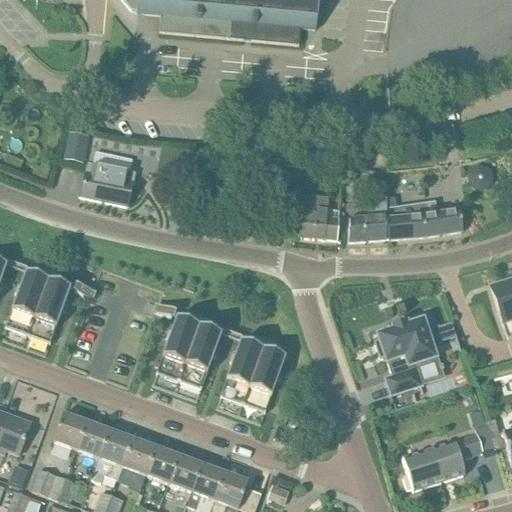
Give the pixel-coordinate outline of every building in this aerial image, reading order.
[(120,0),(124,4),(137,5),(136,16),(161,19),(159,35),(298,48),(300,31),(315,33),(317,0),(120,0)] [(65,147),(60,161),(72,165),(77,151),(65,147)] [(127,209),(134,176),(87,166),(80,199),(127,209)] [(269,166),(267,194),(285,196),(288,168),(269,166)] [(491,169),(470,167),(468,187),(489,189),(491,169)] [(386,241),(386,220),(386,201),(385,201),(386,190),(373,189),(372,201),(367,201),(367,219),(349,220),(349,244),(386,241)] [(337,242),(338,220),(326,219),(328,201),(302,199),(298,239),(324,241),(337,242)] [(395,209),(394,200),(386,201),(386,220),(387,245),(425,241),(461,234),(458,214),(436,217),(434,204),(395,209)] [(26,339),(49,278),(35,273),(33,278),(24,275),(19,288),(16,287),(13,296),(16,296),(3,330),(26,339)] [(49,278),(26,339),(48,347),(61,313),(64,314),(67,306),(64,305),(69,292),(60,288),(62,283),(49,278)] [(511,281),(490,289),(507,340),(511,338),(511,281)] [(177,384),(199,323),(186,319),(184,324),(175,321),(170,334),(168,333),(165,341),(167,342),(155,376),(177,384)] [(215,360),(218,352),(215,351),(220,337),(211,334),(213,328),(199,323),(177,384),(200,393),(212,359),(215,360)] [(434,361),(422,323),(406,328),(405,325),(391,330),(392,332),(376,338),(378,342),(373,344),(379,362),(384,360),(385,365),(386,365),(391,380),(385,382),(390,398),(420,388),(414,372),(409,374),(408,369),(434,361)] [(241,408),(263,347),(250,342),(248,347),(239,344),(234,357),(231,356),(228,365),(231,366),(218,400),(241,408)] [(263,347),(241,408),(264,416),(276,382),(279,383),(282,375),(279,374),(284,361),(275,357),(277,352),(263,347)] [(5,416),(0,430),(0,455),(4,457),(6,453),(19,458),(30,425),(5,416)] [(53,444),(76,453),(87,425),(63,416),(53,444)] [(87,425),(76,453),(98,461),(109,433),(87,425)] [(511,431),(502,435),(510,468),(511,467),(511,431)] [(121,469),(132,441),(109,433),(98,461),(90,483),(99,486),(102,479),(116,484),(121,469)] [(411,493),(462,477),(458,463),(481,456),(475,438),(452,445),(401,462),(405,471),(407,481),(402,482),(406,493),(411,491),(411,493)] [(145,478),(156,450),(132,441),(121,469),(145,478)] [(156,450),(145,478),(168,486),(178,458),(156,450)] [(191,495),(201,467),(178,458),(168,486),(176,490),(191,495)] [(214,503),(224,475),(201,467),(191,495),(185,509),(192,511),(194,511),(200,498),(214,503)] [(22,490),(28,473),(14,468),(8,484),(22,490)] [(58,504),(65,483),(38,472),(30,493),(58,504)] [(237,511),(238,511),(249,484),(224,475),(214,503),(210,511),(225,511),(227,508),(237,511)] [(65,483),(58,504),(68,508),(76,487),(65,483)] [(272,488),(267,501),(283,508),(289,495),(272,488)] [(14,495),(6,511),(22,511),(27,500),(14,495)] [(106,511),(111,500),(100,496),(93,511),(106,511)] [(111,500),(106,511),(118,511),(122,504),(111,500)]
